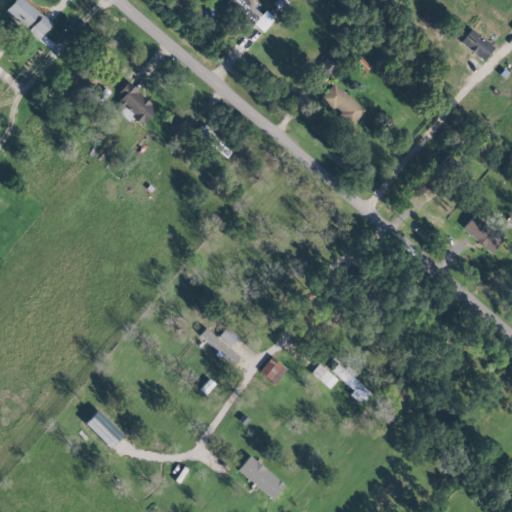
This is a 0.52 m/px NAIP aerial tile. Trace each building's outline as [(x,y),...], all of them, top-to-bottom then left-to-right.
[(37,39),(51,22),(23,0),(12,0),(3,11),(37,39)] [(260,34),(273,18),(264,10),(261,13),(246,0),(228,0),(226,3),(260,34)] [(459,42),(482,60),(492,47),(470,29),(459,42)] [(327,77),(339,64),(327,53),(314,66),(327,77)] [(110,102),(129,120),(131,117),(139,125),(156,109),(129,83),(110,102)] [(319,100),(352,124),(364,108),(331,84),(319,100)] [(194,132),(223,159),(230,151),(201,124),(194,132)] [(501,241),(473,215),(462,227),(489,253),(501,241)] [(217,335),(229,345),(237,336),(226,326),(217,335)] [(198,335),(204,327),(238,357),(232,365),(198,335)] [(258,371),(274,383),(285,369),(269,356),(258,371)] [(363,400),(369,393),(350,377),(354,373),(345,365),(343,368),(335,362),(328,370),(351,390),(348,394),(357,402),(361,398),(363,400)] [(327,388),(335,379),(317,363),(309,372),(327,388)] [(235,469),(268,498),(280,485),(247,456),(235,469)]
